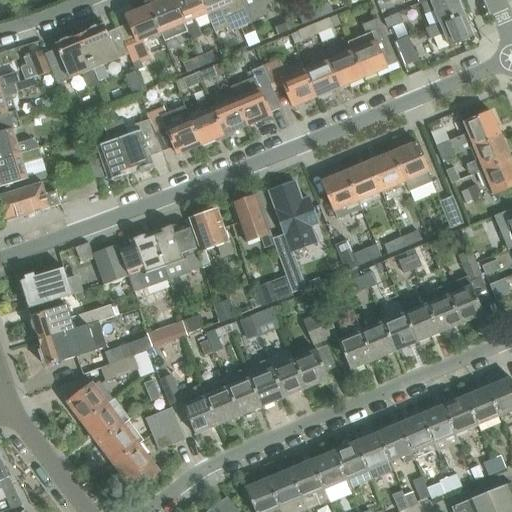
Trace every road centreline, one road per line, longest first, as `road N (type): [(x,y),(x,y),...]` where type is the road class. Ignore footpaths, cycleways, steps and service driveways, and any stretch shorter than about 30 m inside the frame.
road 1 (residential): [(511,60),(0,257)]
road 2 (residential): [(147,511),(199,470),(511,340)]
road 3 (residential): [(89,511),(13,411),(0,375)]
